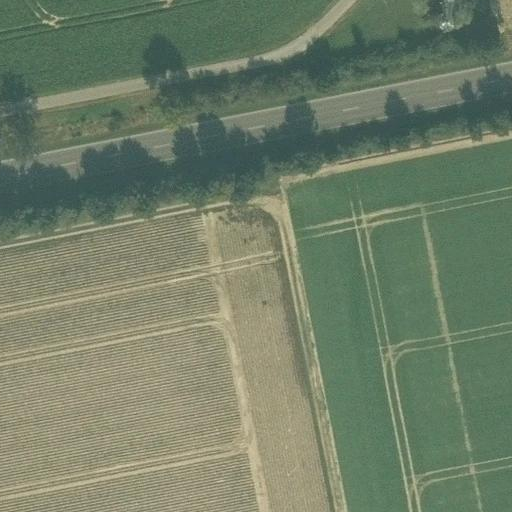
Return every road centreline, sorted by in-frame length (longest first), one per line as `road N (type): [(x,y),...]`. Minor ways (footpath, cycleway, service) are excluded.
road 1 (track): [(0,248),(253,199),(272,214),(285,243),(338,511)]
road 2 (primary): [(0,178),(511,78)]
road 3 (track): [(349,0),(294,49),(267,60),(0,113)]
